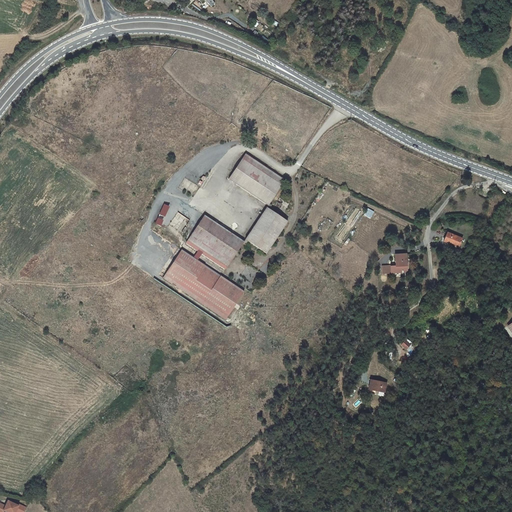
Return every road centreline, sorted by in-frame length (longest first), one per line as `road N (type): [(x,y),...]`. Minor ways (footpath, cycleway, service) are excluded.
road 1 (secondary): [(316,90),(212,31),(180,22),(110,25)]
road 2 (secondary): [(110,37),(208,42),(316,90)]
road 3 (secondary): [(508,181),(407,142),(316,90)]
road 4 (secondary): [(0,115),(48,65),(100,39)]
